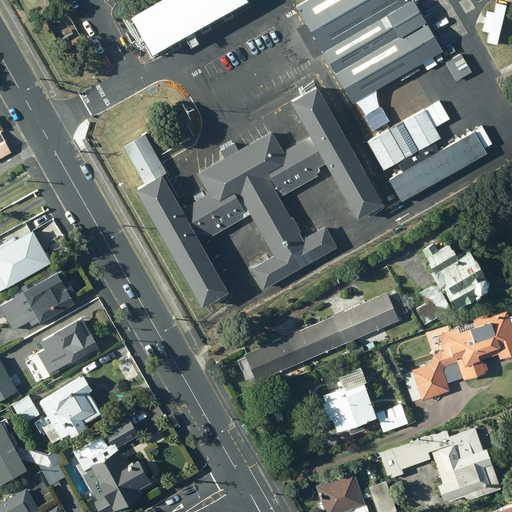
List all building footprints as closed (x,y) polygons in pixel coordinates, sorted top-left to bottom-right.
[(168,0),(136,18),(137,20),(131,23),(140,38),(145,35),(152,47),(237,0),(168,0)] [(441,46),(414,0),(302,0),(297,3),(352,98),(441,46)] [(487,43),(498,45),(508,5),(497,2),(495,12),(487,10),(482,30),(490,32),(487,43)] [(472,69),(461,52),(452,57),(463,75),(472,69)] [(383,197),(317,80),(290,95),(311,132),(282,148),(271,128),(197,170),(209,190),(182,205),(163,171),(166,170),(144,131),(124,143),(143,177),(135,182),(201,299),(228,284),(198,231),(204,228),(206,231),(210,229),(212,232),(250,210),(274,252),(251,265),(263,286),(337,244),(325,222),(303,235),(279,194),(316,173),(315,170),(320,167),(318,163),(326,159),(356,212),(383,197)] [(389,176),(401,198),(487,150),(474,127),(439,147),(434,139),(440,135),(425,106),(367,138),(383,166),(397,158),(402,169),(389,176)] [(0,156),(11,150),(0,130),(0,156)] [(0,286),(50,259),(32,226),(15,235),(14,233),(0,240),(0,286)] [(444,280),(457,301),(481,287),(487,283),(489,276),(486,271),(469,243),(458,250),(450,239),(439,246),(435,239),(424,246),(437,267),(442,264),(450,277),(444,280)] [(74,299),(56,269),(22,288),(23,290),(2,301),(11,317),(6,319),(10,328),(28,318),(31,322),(38,318),(39,319),(74,299)] [(340,311),(351,338),(399,317),(387,290),(340,311)] [(422,394),(423,396),(448,387),(445,380),(463,374),(464,376),(487,367),(485,361),(483,361),(481,355),(498,349),(500,354),(509,350),(511,352),(511,322),(507,307),(487,314),(486,311),(473,316),(474,319),(473,319),(474,322),(458,327),(457,324),(438,331),(443,348),(434,352),(430,361),(411,368),(412,370),(403,374),(412,398),(422,394)] [(292,331),(303,358),(351,338),(340,311),(292,331)] [(70,359),(98,344),(91,330),(86,332),(77,316),(54,330),(55,331),(40,339),(44,346),(38,350),(50,372),(58,368),(57,364),(70,358),(70,359)] [(244,352),(256,378),(303,358),(292,331),(244,352)] [(0,399),(17,389),(0,358),(0,399)] [(129,360),(117,366),(126,382),(138,375),(129,360)] [(400,368),(390,371),(393,377),(402,374),(400,368)] [(91,386),(83,372),(47,393),(47,394),(39,399),(60,434),(68,429),(71,433),(86,423),(81,415),(94,408),(83,390),(91,386)] [(333,428),(376,412),(363,376),(361,376),(359,372),(346,377),(345,375),(340,377),(342,383),(323,390),(325,396),(322,397),(333,428)] [(39,413),(29,395),(13,404),(22,421),(39,413)] [(137,432),(125,409),(104,421),(116,444),(137,432)] [(397,409),(378,416),(383,428),(402,421),(397,409)] [(178,422),(172,411),(167,414),(173,425),(178,422)] [(0,478),(0,479),(26,465),(0,417),(0,478)] [(483,447),(475,424),(449,434),(447,428),(379,451),(386,472),(390,471),(391,474),(402,470),(400,466),(430,455),(428,449),(431,448),(443,480),(438,481),(444,497),(448,495),(449,498),(464,493),(466,498),(500,485),(491,461),(486,446),(483,447)] [(64,460),(57,447),(46,453),(59,477),(65,474),(59,463),(64,460)] [(126,462),(117,447),(90,462),(91,464),(85,467),(86,470),(85,470),(85,471),(82,473),(96,498),(95,499),(101,511),(103,511),(140,492),(137,486),(150,479),(138,456),(126,462)] [(44,474),(41,468),(28,475),(33,484),(46,477),(44,474)] [(333,511),(364,502),(354,470),(317,482),(326,511),(333,511)] [(387,479),(369,486),(377,511),(383,511),(396,507),(387,479)] [(37,506),(25,486),(0,500),(0,511),(39,511),(36,507),(37,506)] [(369,487),(361,490),(363,497),(371,495),(369,487)] [(511,511),(511,500),(475,511),(511,511)] [(62,511),(57,503),(41,511),(62,511)]
